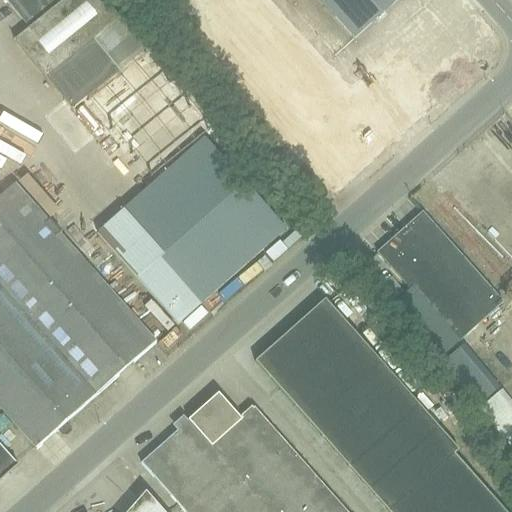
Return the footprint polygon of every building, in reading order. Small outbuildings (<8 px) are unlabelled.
[(94,38),(119,18),(104,0),(6,0),(29,28),(14,39),(72,111),(121,72),(94,38)] [(247,97),(309,167),(329,189),(385,139),(424,104),(390,65),(351,100),(262,0),(168,0),(164,4),(247,97)] [(319,0),(354,39),(397,0),(319,0)] [(178,325),(285,230),(205,139),(97,234),(178,325)] [(156,344),(14,185),(0,197),(0,409),(37,451),(156,344)] [(502,303),(422,214),(377,254),(457,343),(502,303)] [(504,511),(455,455),(459,452),(325,301),(255,363),(386,511),(504,511)] [(480,410),(511,448),(511,401),(503,391),(480,410)] [(346,511),(255,410),(242,422),(219,396),(197,415),(197,416),(142,464),(184,511),(346,511)] [(0,483),(18,467),(0,446),(0,483)] [(161,511),(145,494),(129,511),(161,511)]
